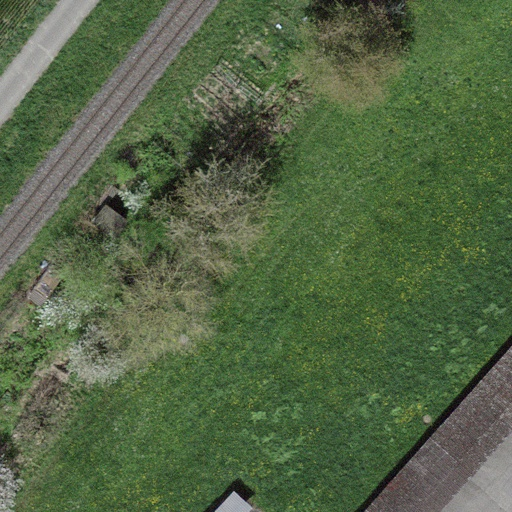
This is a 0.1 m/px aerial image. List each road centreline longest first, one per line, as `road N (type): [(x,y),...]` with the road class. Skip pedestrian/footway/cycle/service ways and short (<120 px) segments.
road 1 (track): [(36,511),(356,104),(447,20),(482,0)]
road 2 (track): [(0,102),(80,0)]
